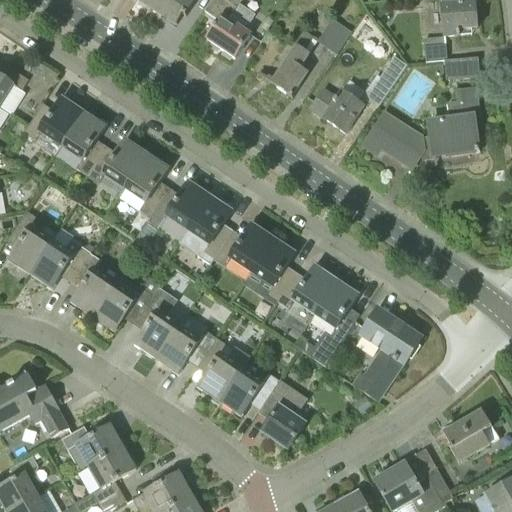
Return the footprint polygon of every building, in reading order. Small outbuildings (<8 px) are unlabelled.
[(165,0),(139,0),(139,2),(157,14),(165,0)] [(165,0),(157,14),(178,28),(185,18),(187,19),(200,0),(165,0)] [(235,61),(252,36),(229,21),(243,0),(214,0),(205,14),(219,24),(207,42),(235,61)] [(441,7),(443,40),(444,40),(444,38),(458,37),(458,38),(465,38),(464,32),(477,30),(475,5),(441,7)] [(332,22),(317,44),(337,58),(352,35),(332,22)] [(310,56),(304,53),(314,39),(304,32),(294,46),(296,48),(274,81),(260,72),(259,74),(294,98),(295,96),(294,95),(309,72),(302,68),(310,56)] [(445,49),(424,51),(426,65),(444,63),(447,63),(445,49)] [(392,87),(407,66),(400,62),(394,58),(380,79),(377,77),(362,99),(378,111),(393,88),(392,87)] [(476,61),(447,63),(444,63),(446,82),(477,79),(476,61)] [(0,72),(0,110),(0,111),(0,110),(8,114),(28,82),(3,67),(0,72)] [(365,107),(341,92),(336,100),(325,93),(311,112),(346,136),(365,107)] [(60,151),(84,114),(64,101),(51,119),(40,112),(23,137),(42,149),(47,142),(60,151)] [(477,153),(475,123),(480,123),(479,107),(478,101),(457,104),(446,105),(448,119),(426,122),(429,144),(385,115),(364,148),(377,156),(381,150),(412,170),(420,159),(446,157),(447,160),(479,157),(479,153),(477,153)] [(86,179),(103,154),(95,148),(107,130),(84,114),(60,151),(80,165),(76,172),(86,179)] [(123,193),(147,157),(127,144),(115,161),(103,154),(86,179),(97,187),(102,179),(123,193)] [(150,221),(167,196),(158,190),(170,172),(147,157),(123,193),(144,207),(139,214),(150,221)] [(187,235),(211,199),(189,184),(178,203),(167,196),(150,221),(161,228),(165,221),(187,235)] [(213,263),(230,237),(220,231),(233,214),(211,199),(187,235),(207,249),(203,256),(213,263)] [(31,277),(55,243),(33,228),(38,221),(29,215),(13,239),(23,245),(11,263),(31,277)] [(249,277),(274,240),(253,226),(240,244),(230,237),(213,263),(224,271),(229,263),(249,277)] [(277,305),(294,280),(284,273),(295,255),(274,240),(249,277),(270,291),(266,298),(277,305)] [(91,256),(71,242),(66,250),(55,243),(31,277),(53,292),(65,274),(75,280),(91,256)] [(94,319),(117,285),(97,271),(101,263),(91,256),(75,280),(84,286),(72,304),(94,319)] [(312,319),(337,282),(316,268),(304,286),(294,280),(277,305),(287,312),(291,305),(312,319)] [(153,298),(162,284),(160,282),(155,289),(147,285),(138,299),(117,285),(94,319),(115,334),(127,316),(138,323),(154,299),(153,298)] [(336,334),(348,316),(359,297),(337,282),(312,319),(327,329),(336,334)] [(157,362),(181,327),(160,313),(164,305),(154,299),(138,323),(147,329),(136,347),(157,362)] [(349,356),(368,369),(353,390),(377,406),(404,367),(422,340),(379,312),(349,356)] [(340,348),(357,322),(348,316),(336,334),(327,329),(307,359),(325,371),(340,348)] [(201,341),(181,327),(157,362),(178,377),(190,359),(200,365),(216,341),(206,334),(201,341)] [(220,404),(244,370),(223,356),(227,348),(216,341),(200,365),(209,370),(197,389),(220,404)] [(265,384),(244,370),(220,404),(241,418),(253,400),(264,407),(280,384),(270,376),(265,384)] [(36,394),(26,374),(24,374),(26,377),(0,390),(0,433),(29,418),(34,427),(41,423),(50,441),(68,431),(45,389),(36,394)] [(308,401),(281,383),(280,384),(264,407),(259,415),(270,423),(262,434),(288,451),(305,426),(296,419),(308,401)] [(458,465),(490,447),(483,435),(492,429),(482,413),(443,436),(451,450),(449,451),(458,465)] [(87,470),(123,448),(111,428),(89,440),(74,448),(87,470)] [(66,453),(74,448),(89,440),(84,430),(60,443),(66,453)] [(98,506),(121,493),(115,483),(136,472),(123,448),(87,470),(100,492),(92,496),(98,506)] [(0,501),(6,511),(14,511),(39,498),(32,484),(38,470),(32,458),(12,469),(18,480),(0,490),(0,501)] [(439,511),(444,509),(443,506),(430,482),(420,488),(406,465),(375,483),(385,501),(386,500),(391,511),(439,511)] [(430,482),(443,506),(454,499),(438,470),(427,476),(430,482)] [(137,511),(167,511),(192,498),(180,475),(132,502),(137,511)] [(511,511),(511,482),(484,498),(491,511),(511,511)] [(92,511),(111,511),(126,504),(121,493),(98,506),(92,510),(92,511)] [(65,511),(56,511),(46,494),(40,499),(39,498),(14,511),(71,511),(70,509),(67,511),(65,511)] [(335,511),(368,511),(359,495),(334,509),(335,511)] [(200,511),(192,498),(167,511),(200,511)]
